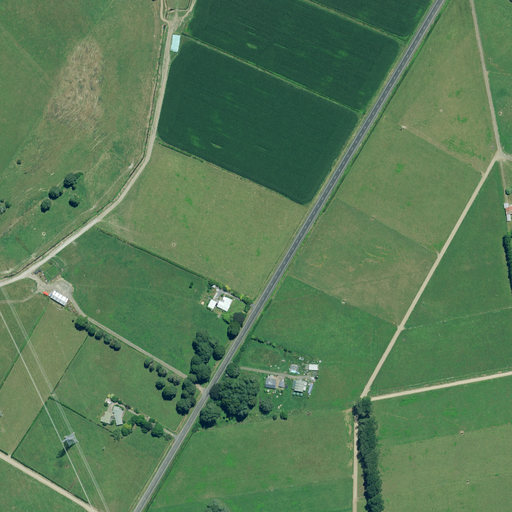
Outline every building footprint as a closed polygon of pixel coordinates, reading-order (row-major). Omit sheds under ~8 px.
[(511,204),(511,205),(511,206),(509,206),(508,203),(503,204),(506,210),(507,221),(511,221),(510,214),(511,214),(511,204)] [(224,303),(220,301),(218,303),(211,300),(208,306),(213,309),(215,305),(227,311),(232,301),(224,297),(223,299),(225,300),(224,303)] [(272,378),(272,375),(271,375),(270,378),(267,377),(265,387),(275,388),(277,379),(272,378)] [(295,389),(295,390),(303,392),(303,390),(306,391),(307,382),(294,380),(292,388),(295,389)] [(118,407),(118,406),(114,407),(114,408),(113,409),(113,413),(114,412),(116,425),(123,424),(121,413),(122,413),(121,410),(120,410),(119,407),(118,407)] [(112,413),(106,411),(104,418),(102,417),(101,421),(109,424),(112,413)]
